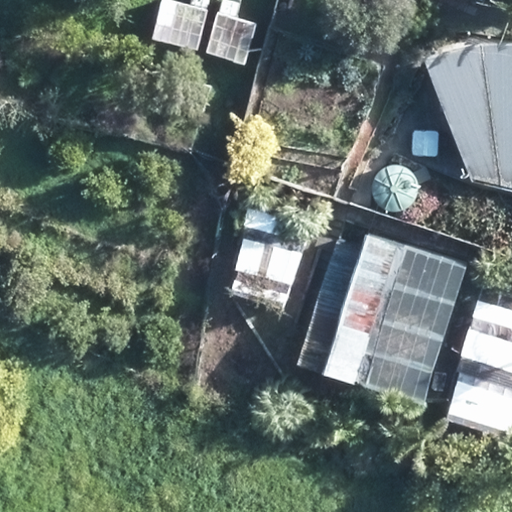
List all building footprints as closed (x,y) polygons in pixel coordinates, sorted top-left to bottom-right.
[(196,0),(161,0),(150,36),(246,67),(261,21),(196,0)] [(511,32),(505,33),(494,34),(483,35),(471,37),(460,40),(449,43),(439,47),(428,51),(479,185),(483,185),(488,185),(492,185),(496,185),(501,185),(505,186),(509,186),(511,186),(511,32)] [(428,409),(465,312),(457,310),(474,267),(348,219),(295,358),(428,409)] [(288,314),(308,250),(240,228),(220,292),(288,314)] [(511,330),(465,312),(428,409),(511,441),(511,437),(511,330)]
